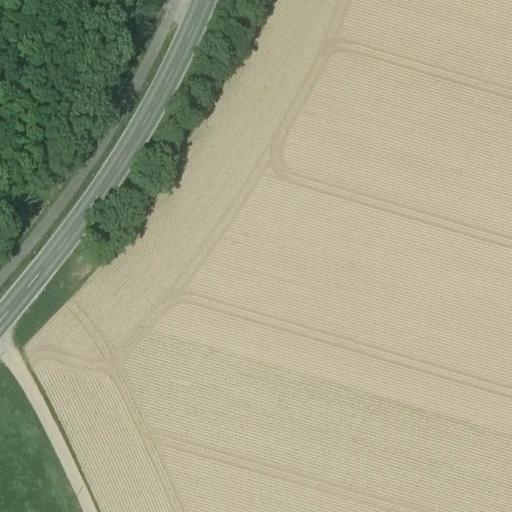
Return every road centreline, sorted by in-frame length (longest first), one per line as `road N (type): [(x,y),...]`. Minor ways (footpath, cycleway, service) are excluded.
road 1 (tertiary): [(203,0),(104,190),(0,321)]
road 2 (unclassified): [(0,349),(82,511)]
